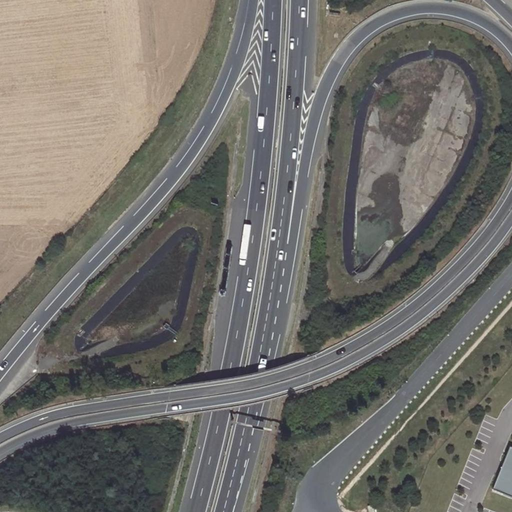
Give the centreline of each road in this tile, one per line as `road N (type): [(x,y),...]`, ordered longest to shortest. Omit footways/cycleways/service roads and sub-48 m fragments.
road 1 (motorway): [(511,195),(467,255),(417,302),(324,359),(229,386),(72,410),(0,437)]
road 2 (motorway): [(0,451),(58,426),(256,392),(335,367),(425,311),(511,218)]
road 3 (motorway): [(272,0),(250,251),(194,511)]
road 4 (motorway): [(252,0),(237,65),(199,141),(0,371)]
road 5 (motorway): [(273,281),(317,105),(347,46),(372,24),(418,7),(461,11),(511,46)]
road 6 (residential): [(511,277),(318,480),(324,511)]
road 7 (motorway): [(273,281),(299,0)]
road 8 (motorway): [(223,511),(273,281)]
